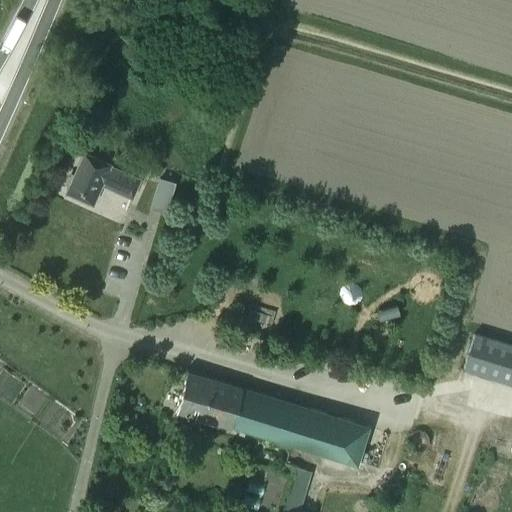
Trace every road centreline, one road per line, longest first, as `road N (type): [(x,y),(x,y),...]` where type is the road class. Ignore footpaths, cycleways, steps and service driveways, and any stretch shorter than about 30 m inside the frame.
road 1 (unclassified): [(74,511),(114,338)]
road 2 (primary): [(0,123),(53,0)]
